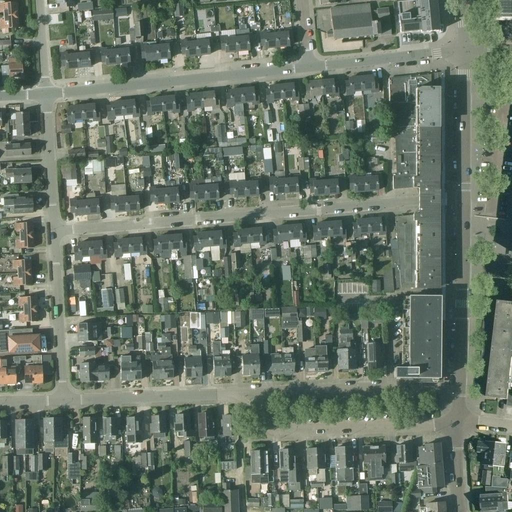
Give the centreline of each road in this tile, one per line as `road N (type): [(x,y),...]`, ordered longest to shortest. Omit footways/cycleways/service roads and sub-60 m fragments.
road 1 (residential): [(462,201),(55,230)]
road 2 (unclassified): [(46,94),(309,67)]
road 3 (residential): [(64,400),(55,230)]
road 4 (residential): [(261,416),(280,431),(420,428)]
road 5 (residential): [(64,400),(228,392)]
road 6 (residential): [(455,423),(463,268)]
road 7 (unclassified): [(309,67),(462,50)]
road 8 (residential): [(462,201),(462,50)]
road 9 (residential): [(55,230),(46,94)]
